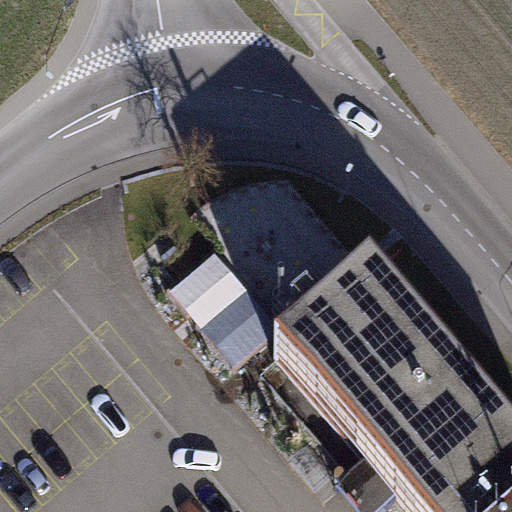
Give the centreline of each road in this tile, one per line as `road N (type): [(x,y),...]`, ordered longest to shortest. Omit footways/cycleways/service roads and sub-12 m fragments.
road 1 (unclassified): [(171,91),(269,93),(338,116),(440,196),(511,279)]
road 2 (unclassified): [(171,91),(130,102),(0,191)]
